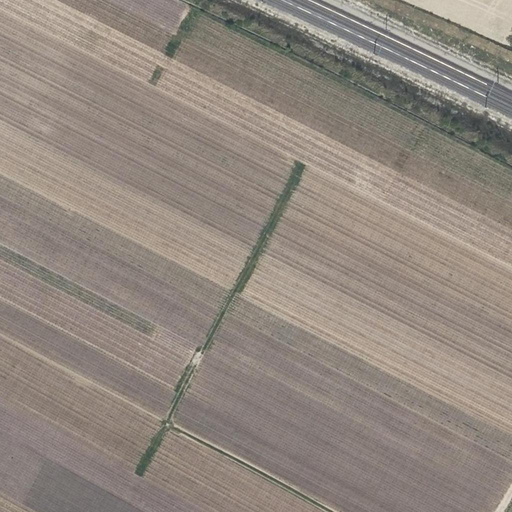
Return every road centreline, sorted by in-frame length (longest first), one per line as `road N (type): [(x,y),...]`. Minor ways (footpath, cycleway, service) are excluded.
road 1 (track): [(326,511),(0,331)]
road 2 (track): [(179,0),(511,168)]
road 3 (track): [(511,55),(394,0)]
